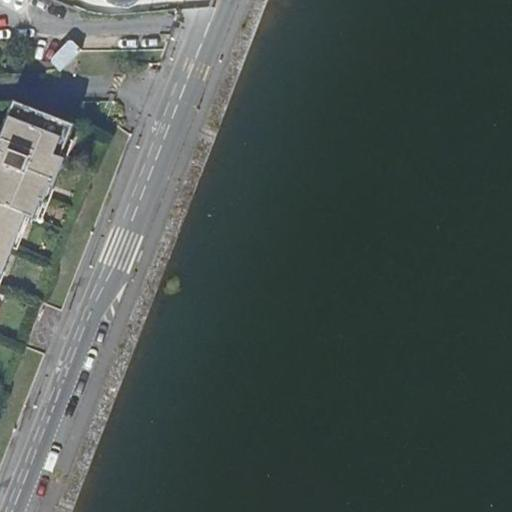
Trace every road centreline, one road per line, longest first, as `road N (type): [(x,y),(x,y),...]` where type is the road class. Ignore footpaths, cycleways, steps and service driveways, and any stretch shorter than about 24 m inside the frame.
road 1 (secondary): [(12,511),(219,0)]
road 2 (unknown): [(197,25),(47,25),(0,0)]
